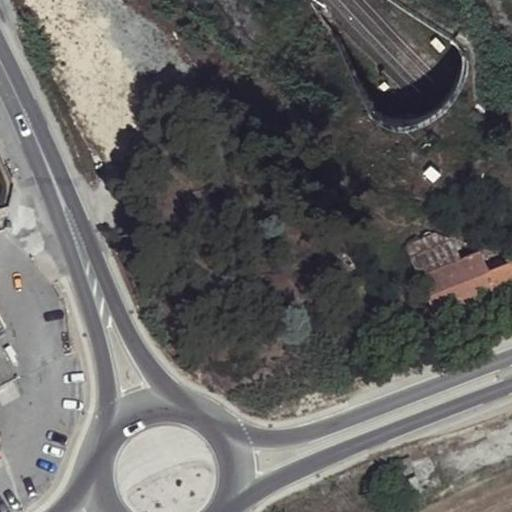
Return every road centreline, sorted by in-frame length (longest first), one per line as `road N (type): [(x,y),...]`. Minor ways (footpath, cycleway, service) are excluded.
road 1 (secondary): [(243,494),(511,387)]
road 2 (secondary): [(511,356),(289,441),(239,441)]
road 3 (tertiary): [(197,404),(159,374),(67,215)]
road 4 (tertiary): [(67,215),(118,428)]
road 5 (tertiary): [(0,36),(67,215)]
